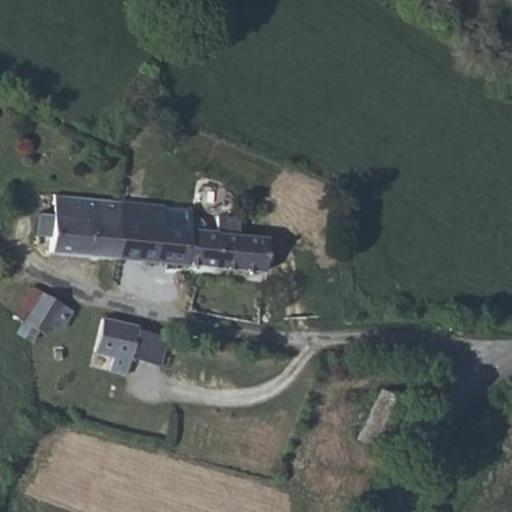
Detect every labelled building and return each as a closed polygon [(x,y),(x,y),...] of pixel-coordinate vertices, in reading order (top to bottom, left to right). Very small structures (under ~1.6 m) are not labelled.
[(46,251),(106,259),(112,204),(53,196),(52,216),(35,216),(34,234),(47,235),(46,251)] [(112,204),(106,259),(257,278),(262,245),(235,239),(237,223),(205,218),(204,226),(188,224),(188,213),(112,204)] [(36,292),(24,283),(10,313),(22,319),(36,292)] [(36,292),(22,319),(14,333),(27,337),(34,325),(47,331),(51,325),(62,331),(72,311),(36,292)] [(108,369),(125,374),(130,358),(138,329),(139,326),(104,318),(97,350),(110,353),(108,369)] [(138,329),(130,358),(145,362),(153,333),(138,329)] [(153,333),(145,362),(161,366),(168,338),(153,333)] [(327,444),(352,455),(376,404),(352,392),(327,444)]
